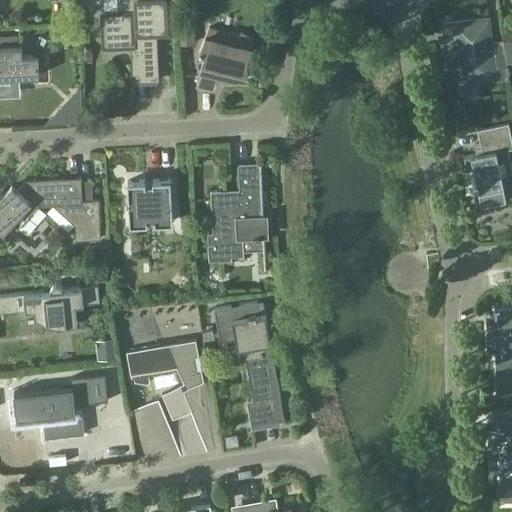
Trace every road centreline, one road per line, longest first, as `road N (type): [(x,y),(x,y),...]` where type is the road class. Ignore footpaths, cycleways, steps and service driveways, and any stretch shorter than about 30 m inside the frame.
road 1 (residential): [(0,138),(266,122),(280,103),(298,17),(329,1),(369,0)]
road 2 (residential): [(338,511),(311,451),(0,503)]
road 3 (residential): [(450,269),(393,0)]
road 4 (residential): [(458,511),(450,269)]
